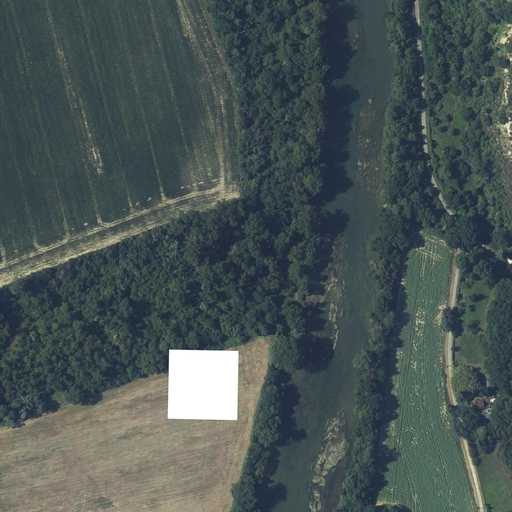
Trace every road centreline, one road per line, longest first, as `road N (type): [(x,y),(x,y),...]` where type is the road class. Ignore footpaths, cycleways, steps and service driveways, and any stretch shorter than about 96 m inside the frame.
road 1 (track): [(481,511),(449,363),(462,231)]
road 2 (unclassified): [(462,231),(426,158),(416,0)]
